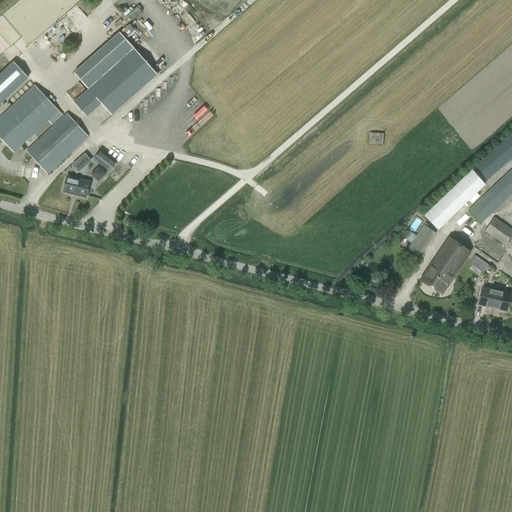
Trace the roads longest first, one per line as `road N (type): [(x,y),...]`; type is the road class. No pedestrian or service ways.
road 1 (unclassified): [(511,335),(0,203)]
road 2 (track): [(95,137),(245,180),(453,0)]
road 3 (track): [(18,209),(251,0)]
